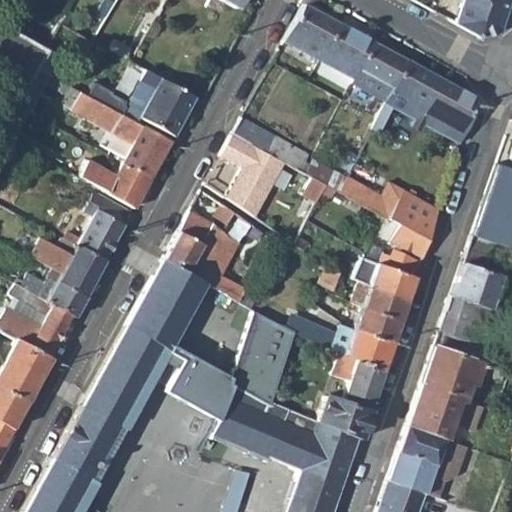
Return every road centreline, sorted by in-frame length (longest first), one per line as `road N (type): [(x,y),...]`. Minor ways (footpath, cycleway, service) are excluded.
road 1 (residential): [(0,506),(278,0)]
road 2 (residential): [(505,72),(356,511)]
road 3 (residential): [(505,72),(372,0)]
